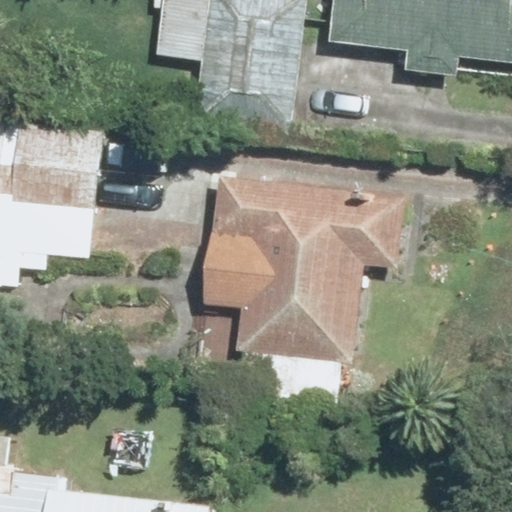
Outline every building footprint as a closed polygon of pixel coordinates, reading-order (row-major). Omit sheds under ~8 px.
[(311,0),(167,0),(164,50),(205,53),(200,118),(302,126),(311,0)] [(511,0),(336,0),(333,47),(412,51),(412,67),(474,72),(475,55),(511,58),(511,0)] [(115,108),(0,98),(0,277),(20,279),(23,250),(103,254),(115,108)] [(413,177),(229,165),(220,302),(248,304),(245,347),(364,354),(368,264),(408,266),(413,177)] [(0,511),(231,511),(232,492),(68,482),(70,460),(0,455),(0,511)]
